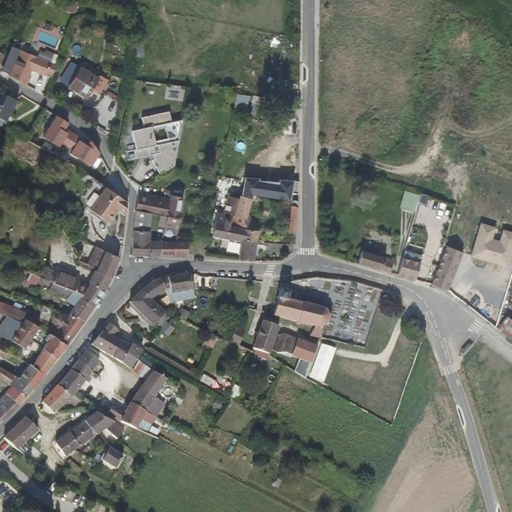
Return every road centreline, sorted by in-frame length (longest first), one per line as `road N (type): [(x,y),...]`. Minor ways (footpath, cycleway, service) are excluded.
road 1 (tertiary): [(310,259),(309,0)]
road 2 (residential): [(130,274),(132,193),(97,139),(4,80)]
road 3 (residential): [(0,437),(74,356),(130,274)]
road 4 (tertiary): [(495,511),(433,315)]
road 5 (residential): [(130,274),(180,263),(297,267),(310,259)]
road 6 (tertiary): [(433,315),(411,290),(310,259)]
